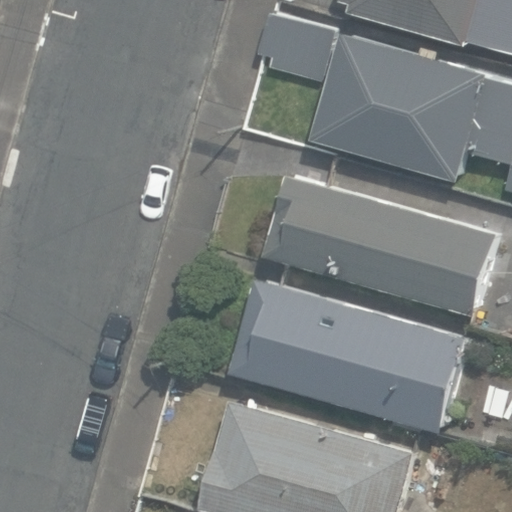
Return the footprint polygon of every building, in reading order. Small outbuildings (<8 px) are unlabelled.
[(511,0),(355,0),(353,8),(474,42),(475,37),(511,47),(511,0)] [(323,79),(340,27),(276,6),(262,49),(278,54),(275,64),(323,79)] [(425,47),(350,26),(319,134),(466,176),(475,146),(511,156),(511,77),(496,72),(497,69),(443,53),(446,46),(427,41),(425,47)] [(295,170),(272,251),(482,310),(505,229),(295,170)] [(474,332),(264,273),(237,368),(447,427),(474,332)] [(404,511),(423,446),(239,395),(207,504),(234,511),(404,511)]
